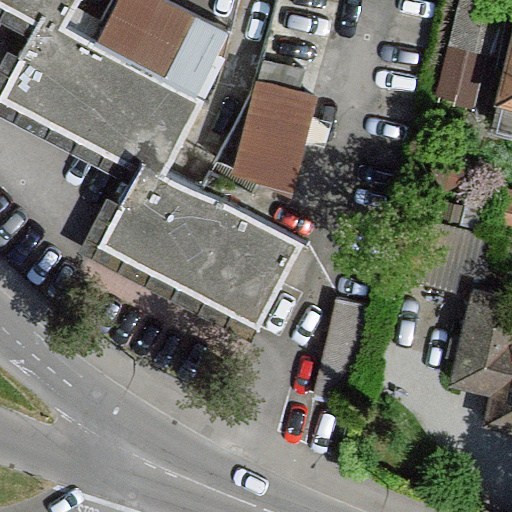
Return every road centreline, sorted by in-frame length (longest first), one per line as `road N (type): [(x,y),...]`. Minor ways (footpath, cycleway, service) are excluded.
road 1 (tertiary): [(197,481),(0,318)]
road 2 (tertiary): [(0,434),(55,455),(197,481)]
